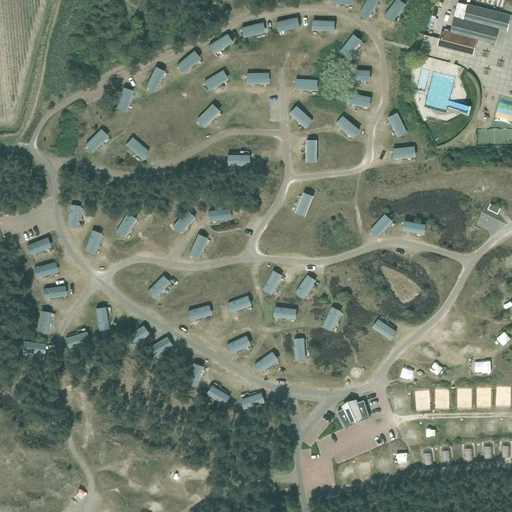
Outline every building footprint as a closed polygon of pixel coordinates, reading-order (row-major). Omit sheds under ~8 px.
[(379,3),(373,0),(368,0),(359,17),(368,22),(379,3)] [(405,8),(398,2),(384,18),(392,24),(405,8)] [(458,3),(454,18),(454,19),(463,21),(467,5),(459,3),(458,3)] [(441,32),(437,46),(473,56),(477,40),(494,44),(498,29),(507,31),(511,16),(467,5),(463,21),(454,19),(454,18),(450,33),(450,34),(441,32)] [(276,24),(278,34),(299,30),(297,21),(276,24)] [(313,23),(312,33),(334,34),(334,24),(313,23)] [(241,30),(243,40),(264,35),(262,25),(241,30)] [(208,48),(213,56),(232,45),(227,37),(208,48)] [(347,60),(361,43),(354,37),(340,54),(347,60)] [(193,54),(177,68),(183,75),(198,61),(193,54)] [(155,70),(146,91),(155,95),(165,74),(155,70)] [(369,74),(348,72),(347,82),(369,83),(369,74)] [(222,73),(204,85),(209,93),(227,81),(222,73)] [(247,76),(247,85),(268,85),(268,76),(247,76)] [(316,93),(317,83),(295,82),(295,92),(316,93)] [(116,112),(126,115),(132,94),(123,91),(116,112)] [(370,100),(348,96),(347,105),(369,109),(370,100)] [(211,107),(197,123),(204,130),(218,114),(211,107)] [(306,131),(313,123),(296,109),(289,116),(306,131)] [(397,116),(388,121),(398,139),(406,135),(397,116)] [(342,120),(336,127),(352,141),(358,134),(342,120)] [(91,153),(107,139),(101,133),(85,147),(91,153)] [(132,140),(126,147),(141,161),(147,154),(132,140)] [(315,164),(316,142),(307,142),(306,163),(315,164)] [(394,151),(394,160),(416,159),(415,149),(394,151)] [(304,219),(313,197),(304,194),(296,215),(304,219)] [(491,204),(488,209),(498,213),(500,209),(491,204)] [(80,208),(70,206),(66,228),(76,230),(80,208)] [(187,211),(172,227),(181,235),(196,219),(187,211)] [(208,212),(208,222),(230,221),(230,211),(208,212)] [(126,215),(116,233),(126,239),(136,221),(126,215)] [(391,224),(384,217),(371,233),(378,239),(391,224)] [(404,223),(403,232),(424,236),(425,227),(404,223)] [(102,236),(91,231),(82,253),(93,258),(102,236)] [(198,261),(208,240),(199,236),(189,256),(198,261)] [(48,238),(26,246),(31,257),(52,249),(48,238)] [(55,262),(34,268),(37,279),(58,274),(55,262)] [(283,277),(270,270),(261,288),(273,295),(283,277)] [(306,274),(293,292),(303,299),(316,282),(306,274)] [(162,275),(146,291),(154,300),(171,285),(162,275)] [(65,287),(42,289),(44,301),(66,298),(65,287)] [(247,293),(226,302),(231,314),(252,306),(247,293)] [(208,303),(184,309),(188,324),(212,317),(208,303)] [(293,321),(296,309),(274,305),(271,317),(293,321)] [(340,311),(329,306),(319,327),(330,333),(340,311)] [(105,307),(95,309),(99,332),(109,330),(105,307)] [(51,314),(41,312),(36,334),(47,336),(51,314)] [(378,318),(370,328),(387,341),(395,332),(378,318)] [(149,337),(143,327),(126,338),(132,347),(149,337)] [(90,343),(87,333),(65,339),(68,349),(90,343)] [(247,335),(225,344),(230,355),(251,346),(247,335)] [(305,337),(292,337),(294,360),(306,360),(305,337)] [(172,348),(167,338),(147,349),(148,352),(152,359),(157,356),(172,348)] [(46,345),(23,342),(22,353),(45,356),(46,345)] [(272,350),(254,362),(260,371),(278,360),(272,350)] [(205,368),(194,364),(189,378),(186,386),(191,388),(197,390),(205,368)] [(231,398),(211,387),(205,397),(226,407),(231,398)] [(262,395),(241,400),(244,411),(265,405),(262,395)] [(345,408),(337,412),(344,426),(345,425),(346,428),(356,423),(359,421),(369,418),(368,415),(369,415),(364,400),(356,403),(355,401),(351,402),(351,403),(348,404),(347,403),(343,405),(345,408)]
